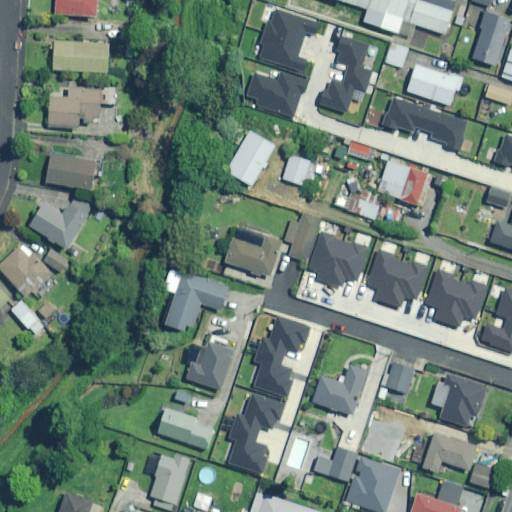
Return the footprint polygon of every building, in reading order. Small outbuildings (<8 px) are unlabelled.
[(56,0),(55,15),(96,17),(97,0),(56,0)] [(327,8),(303,0),(275,0),(259,42),(306,53),(327,8)] [(408,0),(365,0),(364,7),(402,19),(408,0)] [(456,0),(414,0),(414,4),(452,16),(456,0)] [(500,14),(487,9),(480,29),(482,29),(473,59),(484,62),(496,66),(511,17),(500,14)] [(372,24),(338,16),(334,33),(343,35),(341,46),(348,48),(344,62),(337,61),(329,66),(320,90),(342,98),(353,87),(361,73),(371,72),(376,52),(366,50),(372,24)] [(107,73),(108,67),(114,68),(115,48),(109,48),(109,44),(55,41),(54,70),(107,73)] [(408,49),(392,44),(386,63),(403,68),(408,49)] [(466,59),(419,45),(411,73),(454,86),(459,70),(462,71),(466,59)] [(511,47),(502,77),(511,80),(511,47)] [(312,62),(286,52),(281,64),(257,56),(248,84),(298,101),(312,62)] [(472,109),(390,83),(382,107),(410,115),(413,104),(437,112),(432,126),(463,136),(472,109)] [(511,94),(511,91),(490,84),(486,96),(509,104),(511,94)] [(100,124),(100,106),(117,106),(118,89),(68,88),(67,97),(50,97),(49,127),(80,128),(80,124),(100,124)] [(229,124),(219,115),(210,125),(220,134),(229,124)] [(511,130),(505,128),(501,144),(511,146),(511,130)] [(275,145),(250,131),(228,172),(253,186),(275,145)] [(104,163),(52,155),(48,184),(93,191),(95,175),(102,176),(104,163)] [(316,164),(291,155),(283,179),(308,187),(316,164)] [(351,163),(339,158),(335,170),(347,174),(351,163)] [(431,175),(389,161),(379,192),(420,206),(431,175)] [(374,220),(379,207),(367,202),(370,193),(358,189),(357,192),(347,188),(343,198),(351,201),(347,209),(374,220)] [(510,193),(491,188),(487,202),(506,208),(510,193)] [(71,206),(87,216),(95,202),(79,192),(71,206)] [(87,216),(71,206),(70,205),(64,215),(44,203),(29,226),(68,250),(89,217),(87,216)] [(319,218),(306,213),(302,224),(293,221),(286,241),(295,244),(291,257),(304,261),(319,218)] [(511,219),(510,224),(498,220),(490,242),(511,249),(511,219)] [(281,242),(238,227),(226,263),(269,277),(281,242)] [(50,275),(52,274),(33,254),(30,257),(20,247),(0,265),(0,268),(26,297),(32,292),(40,301),(58,284),(50,275)] [(70,259),(54,248),(45,261),(61,272),(70,259)] [(418,281),(398,253),(373,272),(377,277),(357,291),(373,314),(395,299),(400,306),(415,295),(409,288),(418,281)] [(181,271),(171,268),(165,290),(176,293),(166,325),(191,333),(200,304),(221,310),(228,288),(214,284),(214,282),(181,271)] [(444,287),(431,282),(422,305),(436,310),(444,287)] [(0,308),(9,300),(0,290),(0,308)] [(509,308),(485,299),(468,347),(492,355),(509,308)] [(45,326),(22,301),(12,310),(35,335),(45,326)] [(55,309),(47,302),(39,311),(47,318),(55,309)] [(310,319),(274,307),(254,371),(290,382),(310,319)] [(418,315),(390,307),(384,324),(413,333),(418,315)] [(464,324),(444,317),(438,336),(458,343),(464,324)] [(235,352),(207,342),(199,365),(193,364),(188,379),(222,391),(235,352)] [(430,362),(418,358),(414,369),(426,373),(430,362)] [(415,370),(394,364),(387,387),(408,394),(415,370)] [(368,371),(351,365),(345,384),(321,376),(312,403),(354,416),(368,371)] [(290,387),(253,374),(228,446),(266,458),(290,387)] [(488,387),(448,375),(446,384),(439,382),(432,404),(445,408),(441,418),(475,429),(488,387)] [(232,429),(241,406),(230,402),(221,425),(232,429)] [(197,419),(166,408),(158,433),(207,450),(214,429),(195,423),(197,419)] [(434,423),(421,418),(418,427),(430,432),(434,423)] [(480,447),(435,433),(431,447),(413,441),(408,459),(424,464),(423,468),(439,473),(443,462),(472,471),(480,447)] [(404,455),(366,442),(351,486),(389,499),(404,455)] [(359,452),(339,446),(336,454),(323,450),(316,471),(350,482),(359,452)] [(175,456),(174,459),(156,454),(151,472),(155,473),(148,496),(157,498),(154,506),(174,511),(190,460),(175,456)] [(117,472),(110,464),(102,472),(109,480),(117,472)] [(497,471),(477,464),(471,482),(491,489),(497,471)] [(93,511),(90,511),(93,501),(68,493),(62,511),(93,511)] [(460,511),(462,509),(419,494),(412,511),(460,511)] [(317,511),(265,495),(259,511),(317,511)]
